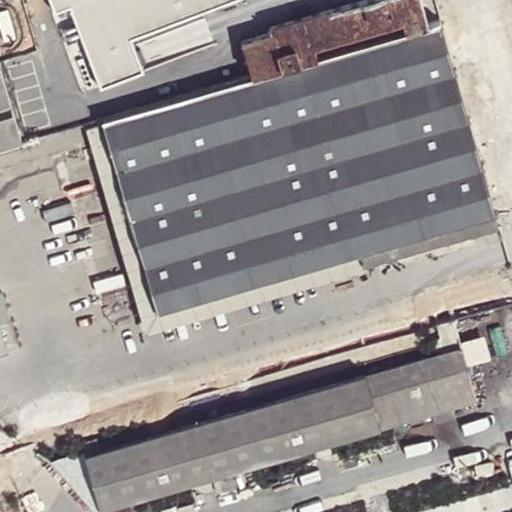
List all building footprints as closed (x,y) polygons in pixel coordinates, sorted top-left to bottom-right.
[(49,0),(54,12),(67,5),(99,87),(213,43),(202,8),(223,0),(49,0)] [(406,32),(425,26),(416,0),(365,0),(271,28),(272,32),(243,40),(253,76),(318,57),(316,49),(404,23),(406,32)] [(493,212),(440,22),(425,26),(406,32),(318,57),(253,76),(103,119),(157,312),(359,254),(363,265),(484,230),(480,215),(493,212)] [(0,149),(25,143),(0,63),(0,149)] [(157,312),(103,119),(86,124),(146,333),(364,270),(363,265),(359,254),(157,312)]
